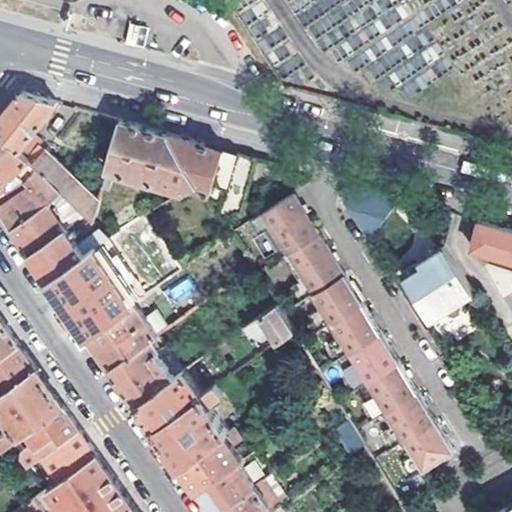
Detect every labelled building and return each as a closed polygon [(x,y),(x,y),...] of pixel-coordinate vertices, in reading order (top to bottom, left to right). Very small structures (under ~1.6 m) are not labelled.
[(33,129),(59,100),(22,90),(0,117),(0,131),(62,189),(89,213),(98,222),(102,206),(103,201),(38,142),(42,137),(33,129)] [(122,118),(107,184),(114,186),(118,168),(187,187),(192,183),(226,195),(238,150),(227,147),(189,137),(142,124),(122,118)] [(62,189),(0,131),(0,210),(12,227),(50,201),(62,189)] [(241,209),(256,155),(238,150),(226,195),(222,212),(223,214),(236,208),(241,209)] [(371,237),(399,196),(346,181),(343,192),(371,237)] [(306,210),(293,191),(249,219),(259,234),(266,229),(283,254),(319,231),(306,210)] [(98,222),(104,227),(113,236),(145,214),(136,200),(112,216),(102,206),(98,222)] [(50,201),(12,227),(16,233),(29,252),(68,227),(57,212),(61,210),(56,203),(53,205),(50,201)] [(511,227),(473,216),(466,244),(511,257),(511,227)] [(34,259),(48,279),(96,247),(113,236),(104,227),(80,244),(75,237),(79,235),(74,229),(71,231),(68,227),(29,252),(34,259)] [(332,251),(319,231),(283,254),(300,280),(291,286),(300,300),(310,294),(345,272),(332,251)] [(133,300),(96,247),(48,279),(68,307),(87,333),(133,300)] [(474,294),(447,247),(406,271),(434,318),(449,309),(452,314),(458,316),(463,313),(465,307),(462,302),(474,294)] [(353,285),(345,272),(310,294),(318,308),(308,314),(319,329),(329,323),(364,301),(353,285)] [(187,276),(165,291),(177,308),(199,294),(187,276)] [(133,300),(87,333),(92,340),(111,367),(149,340),(157,334),(133,300)] [(348,352),(382,330),(373,316),(364,301),(329,323),(337,337),(327,344),(337,359),(348,352)] [(294,329),(278,303),(247,325),(255,338),(271,327),(279,340),(283,336),(294,329)] [(5,318),(0,321),(0,355),(21,341),(10,325),(5,318)] [(294,329),(283,336),(289,344),(300,337),(294,329)] [(367,381),(401,360),(391,345),(382,330),(348,352),(356,366),(346,373),(355,388),(367,381)] [(226,339),(192,363),(199,372),(232,348),(226,339)] [(149,340),(111,367),(116,374),(136,403),(175,376),(149,340)] [(0,391),(38,364),(26,348),(21,341),(0,355),(0,391)] [(419,389),(410,375),(401,360),(367,381),(376,396),(365,403),(374,418),(385,410),(419,389)] [(0,439),(4,445),(24,431),(64,402),(51,383),(38,364),(0,391),(0,409),(10,424),(0,431),(0,439)] [(150,423),(154,428),(203,393),(186,368),(175,376),(136,403),(150,423)] [(405,439),(438,418),(428,403),(419,389),(385,410),(394,423),(382,431),(392,447),(405,439)] [(203,393),(154,428),(168,448),(180,464),(228,430),(203,393)] [(31,463),(42,455),(83,427),(78,420),(64,402),(24,431),(32,442),(21,449),(31,463)] [(350,417),(338,426),(342,432),(339,433),(348,446),(351,444),(356,451),(367,444),(350,417)] [(411,475),(455,446),(446,431),(438,418),(405,439),(413,452),(401,460),(411,475)] [(184,471),(197,488),(241,457),(243,456),(235,443),(243,437),(235,426),(228,430),(180,464),(184,471)] [(83,427),(42,455),(52,470),(47,474),(50,478),(56,475),(59,480),(100,452),(96,446),(83,427)] [(59,480),(32,499),(41,511),(118,511),(135,501),(117,476),(100,452),(59,480)] [(202,495),(213,511),(215,511),(255,484),(242,465),(245,463),(241,457),(197,488),(202,495)] [(368,469),(376,483),(386,475),(378,462),(368,469)] [(255,484),(215,511),(268,511),(270,511),(280,504),(263,478),(255,484)] [(142,511),(135,501),(118,511),(142,511)] [(511,511),(511,502),(494,511),(511,511)]
